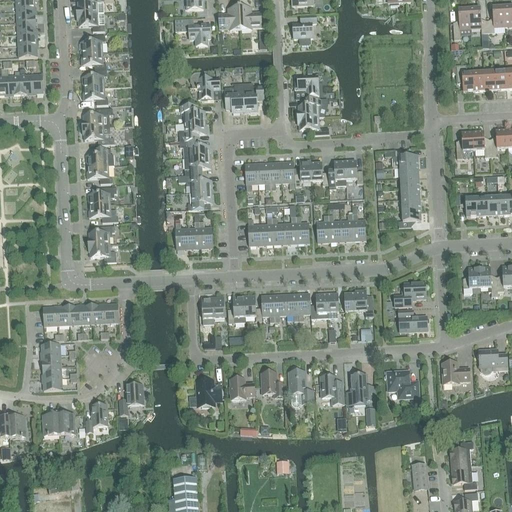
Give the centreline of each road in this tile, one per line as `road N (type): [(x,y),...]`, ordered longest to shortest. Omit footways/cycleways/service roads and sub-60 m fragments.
road 1 (residential): [(444,346),(205,360),(192,350),(190,279)]
road 2 (residential): [(54,123),(69,275),(84,284),(124,282)]
road 3 (residential): [(235,277),(379,270),(439,246)]
road 4 (residential): [(23,397),(89,398),(116,372),(129,355),(124,282)]
road 5 (residential): [(235,277),(227,143),(240,133),(278,129)]
road 6 (residential): [(433,135),(290,144),(278,129)]
road 7 (residential): [(278,129),(275,0)]
road 8 (residential): [(54,123),(66,100),(61,0)]
road 9 (residential): [(432,120),(428,0)]
